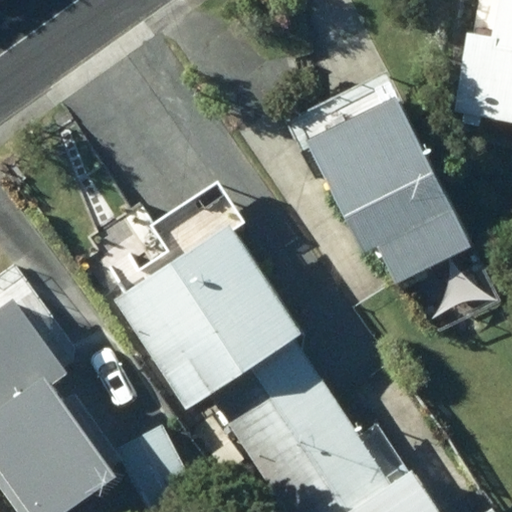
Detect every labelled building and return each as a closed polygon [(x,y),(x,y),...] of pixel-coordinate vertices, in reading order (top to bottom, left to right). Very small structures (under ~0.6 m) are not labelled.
[(469,103),(511,111),(511,22),(510,32),(483,27),(469,103)] [(493,237),(420,91),(329,136),(383,245),(398,237),(416,274),(493,237)] [(307,336),(323,326),(253,218),(135,294),(185,371),(215,351),(231,377),(218,385),(261,451),(346,396),(307,336)] [(0,449),(0,467),(31,511),(78,511),(142,468),(163,511),(215,511),(218,511),(174,421),(126,444),(75,373),(83,367),(31,293),(0,315),(0,431),(9,444),(0,449)] [(346,396),(261,451),(300,511),(511,511),(508,505),(496,511),(470,511),(439,463),(423,474),(389,421),(370,433),(346,396)]
